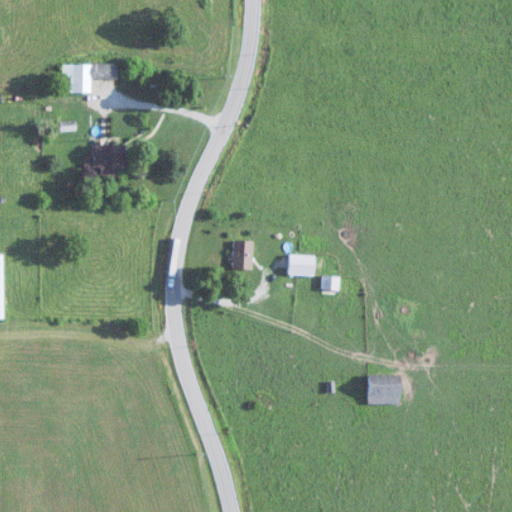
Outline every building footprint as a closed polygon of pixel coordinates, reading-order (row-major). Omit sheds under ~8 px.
[(125,60),(125,77),(102,77),(102,91),(67,90),(67,60),(125,60)] [(133,140),(133,178),(100,177),(100,140),(133,140)] [(241,236),(241,268),(259,268),(259,237),(241,236)] [(0,252),(12,252),(12,316),(0,316),(0,252)] [(297,252),(297,273),(323,273),(323,252),(297,252)] [(340,290),(340,278),(323,278),(323,290),(340,290)] [(378,373),(378,400),(407,400),(406,374),(378,373)]
